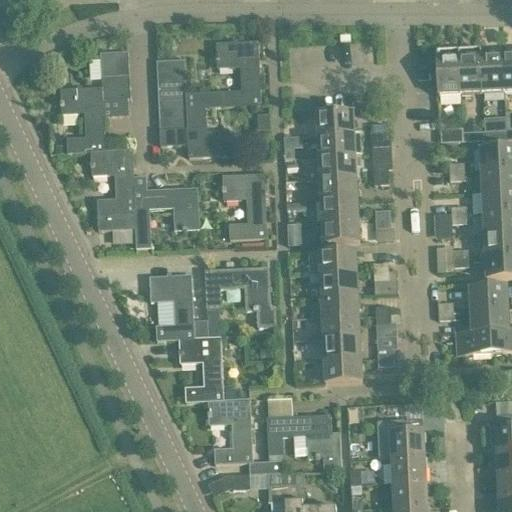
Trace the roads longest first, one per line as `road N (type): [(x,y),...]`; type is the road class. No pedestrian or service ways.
road 1 (tertiary): [(0,99),(196,511)]
road 2 (residential): [(422,386),(403,15)]
road 3 (unclassified): [(158,511),(0,183)]
road 4 (track): [(17,484),(153,419)]
road 5 (residential): [(0,68),(135,17)]
road 6 (residential): [(263,16),(403,15)]
road 7 (residential): [(135,17),(263,16)]
